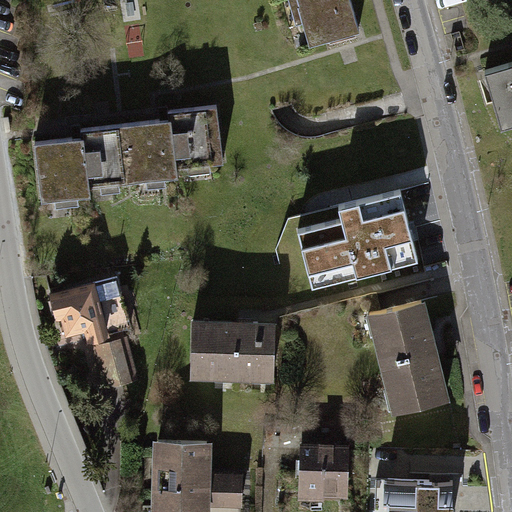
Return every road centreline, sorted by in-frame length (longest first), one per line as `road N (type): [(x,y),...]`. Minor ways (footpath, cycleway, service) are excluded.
road 1 (residential): [(409,0),(454,167),(511,480)]
road 2 (residential): [(0,197),(31,369),(91,511)]
